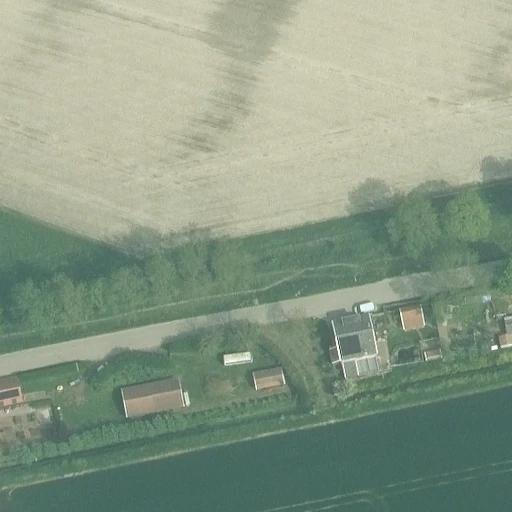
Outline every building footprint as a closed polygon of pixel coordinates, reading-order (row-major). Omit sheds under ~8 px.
[(481,299),(464,302),(465,308),(482,305),(481,299)] [(420,308),(399,312),(402,327),(423,323),(420,308)] [(337,354),(329,356),(332,369),(340,367),(340,369),(342,369),(343,369),(345,382),(358,380),(356,366),(377,362),(368,320),(332,327),(337,354)] [(507,338),(498,339),(500,350),(511,347),(511,342),(511,337),(507,338)] [(440,352),(424,355),(426,364),(441,360),(440,352)] [(0,410),(24,406),(20,386),(0,389),(0,410)] [(152,390),(124,395),(128,420),(156,414),(152,390)]
